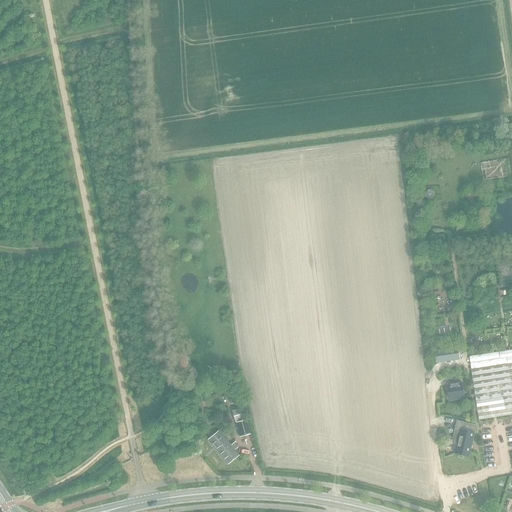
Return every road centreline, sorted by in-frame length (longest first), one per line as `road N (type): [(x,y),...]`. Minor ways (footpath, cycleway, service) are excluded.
road 1 (track): [(91,239),(141,487)]
road 2 (track): [(42,0),(91,239)]
road 3 (secondary): [(141,502),(280,493),(366,511)]
